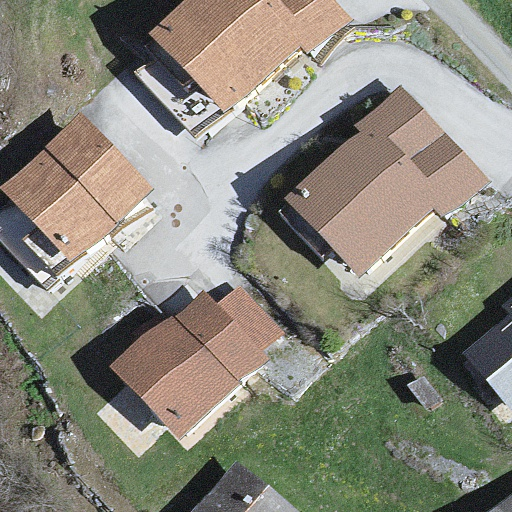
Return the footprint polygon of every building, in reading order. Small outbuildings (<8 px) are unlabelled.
[(355,31),(325,0),(226,0),(173,51),(246,126),(314,60),(319,66),(355,31)] [(491,189),(406,101),(368,137),(381,151),(312,217),(378,285),(447,219),(453,226),(491,189)] [(169,209),(102,140),(32,207),(99,277),(169,209)] [(278,340),(241,303),(226,319),(212,305),(134,384),(198,447),(274,370),(261,357),(278,340)] [(284,511),(249,482),(223,511),(284,511)]
